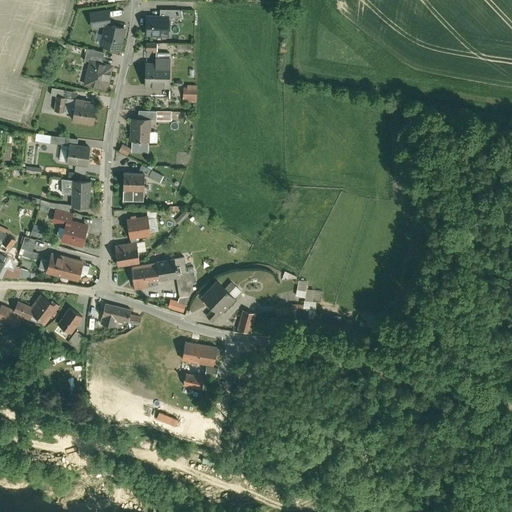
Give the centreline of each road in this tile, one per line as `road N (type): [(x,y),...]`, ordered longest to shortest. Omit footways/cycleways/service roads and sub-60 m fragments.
road 1 (residential): [(511,395),(316,342),(192,327),(102,296)]
road 2 (residential): [(135,0),(114,121),(102,296)]
road 3 (track): [(0,445),(66,457),(75,445),(133,451),(275,511)]
